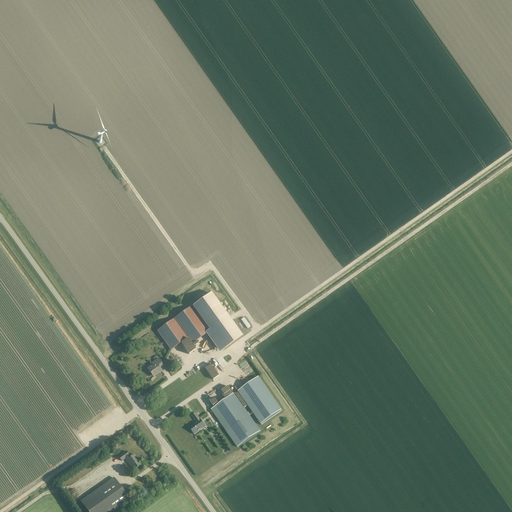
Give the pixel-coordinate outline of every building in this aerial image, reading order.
[(225,348),(242,336),(211,293),(192,306),(209,330),(214,334),(225,348)] [(208,332),(191,307),(174,319),(192,343),(208,332)] [(187,338),(173,320),(157,331),(170,350),(187,338)] [(147,369),(150,374),(152,373),(154,377),(162,371),(159,368),(163,365),(158,358),(151,364),(152,366),(147,369)] [(258,377),(238,391),(261,424),(281,410),(258,377)] [(259,431),(257,428),(234,394),(212,410),(237,447),(259,431)] [(205,427),(196,413),(192,416),(196,422),(189,427),(192,431),(193,431),(195,434),(205,427)] [(141,465),(140,463),(139,462),(138,461),(137,459),(136,459),(134,455),(129,458),(128,457),(129,456),(126,451),(118,457),(121,461),(126,458),(127,460),(126,460),(129,464),(131,466),(130,466),(131,466),(133,470),(141,465)] [(112,511),(129,500),(114,478),(81,501),(88,511),(112,511)]
